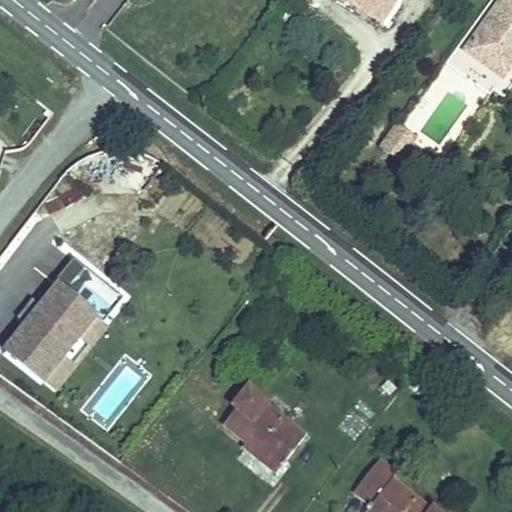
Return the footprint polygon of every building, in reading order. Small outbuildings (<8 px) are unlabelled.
[(345,0),(394,32),(407,12),(390,0),(345,0)] [(511,0),(506,0),(466,60),(511,88),(511,85),(511,0)] [(374,120),(359,142),(403,175),(419,152),(374,120)] [(151,192),(156,159),(132,155),(127,189),(151,192)] [(123,301),(71,263),(0,354),(0,359),(55,403),(111,332),(103,327),(123,301)] [(231,410),(219,427),(239,443),(232,452),(260,472),(268,462),(283,472),(307,439),(286,424),(281,429),(262,415),(268,407),(241,387),(227,406),(231,410)] [(413,503),(387,483),(362,510),(364,511),(432,511),(428,507),(424,511),(414,511),(409,508),(413,503)]
